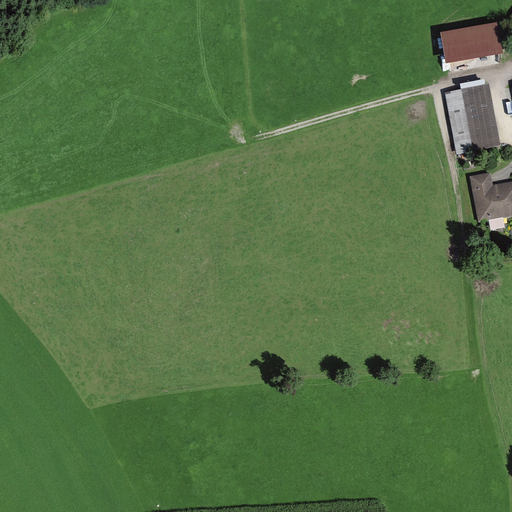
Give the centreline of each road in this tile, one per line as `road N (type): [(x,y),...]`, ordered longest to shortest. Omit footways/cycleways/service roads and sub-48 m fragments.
road 1 (track): [(478,375),(439,87)]
road 2 (track): [(252,139),(496,71)]
